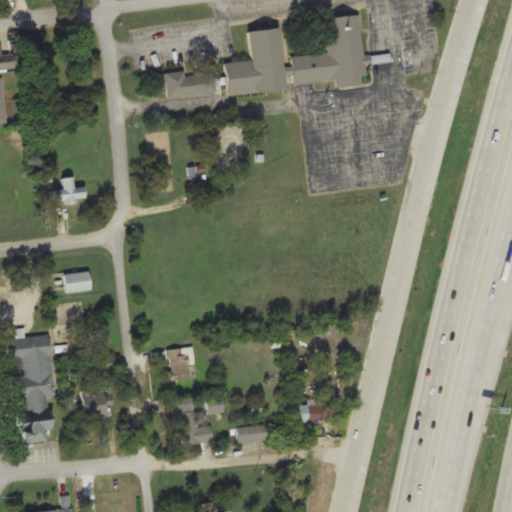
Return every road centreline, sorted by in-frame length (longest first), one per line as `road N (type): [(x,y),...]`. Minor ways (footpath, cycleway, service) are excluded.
road 1 (tertiary): [(473,0),(411,218),(343,511)]
road 2 (residential): [(149,511),(116,234),(125,208),(105,9)]
road 3 (motorway): [(511,68),(406,511)]
road 4 (residential): [(0,479),(361,449)]
road 5 (motorway): [(442,511),(511,208)]
road 6 (motorway): [(445,511),(511,293)]
road 7 (residential): [(0,19),(171,0)]
